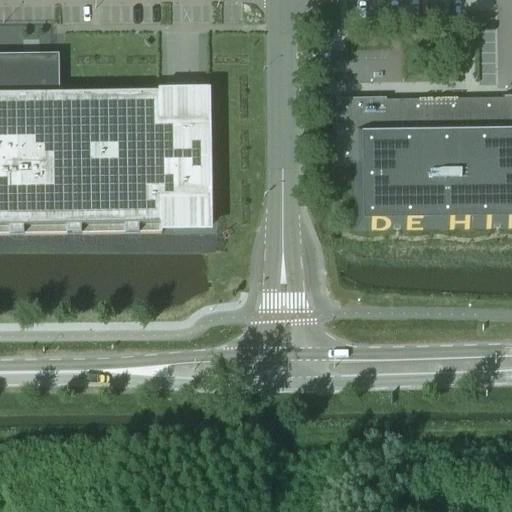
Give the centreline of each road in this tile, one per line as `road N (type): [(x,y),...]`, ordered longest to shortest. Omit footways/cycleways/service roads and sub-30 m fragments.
road 1 (secondary): [(286,386),(511,379)]
road 2 (unclassified): [(281,221),(284,0)]
road 3 (secondary): [(511,348),(302,350)]
road 4 (secondary): [(114,371),(196,385),(286,386)]
road 5 (secondary): [(267,350),(114,371)]
road 6 (unclassified): [(302,350),(281,221)]
road 7 (unclassified): [(281,221),(267,350)]
